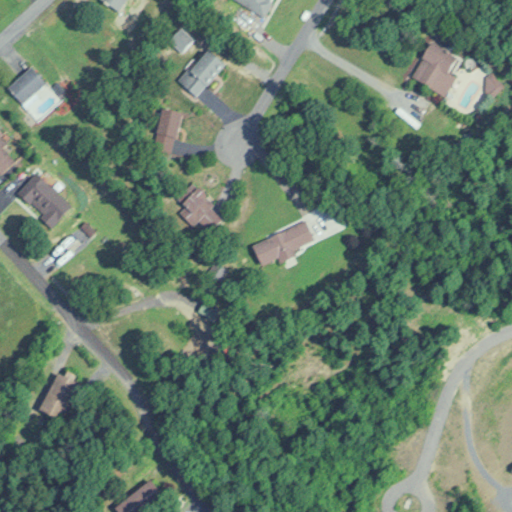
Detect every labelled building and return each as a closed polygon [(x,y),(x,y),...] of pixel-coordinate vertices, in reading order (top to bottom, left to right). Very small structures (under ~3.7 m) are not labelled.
[(127,0),(105,0),(121,10),(127,0)] [(237,0),(267,17),(276,0),(237,0)] [(196,39),(182,26),(170,39),(184,53),(196,39)] [(457,76),(452,73),(461,57),(434,41),(414,76),(446,95),(457,76)] [(182,80),(199,96),(229,63),(211,47),(182,80)] [(9,84),(23,101),(47,82),(33,65),(9,84)] [(174,151),(186,111),(168,106),(156,146),(174,151)] [(20,155),(0,134),(0,171),(2,174),(20,155)] [(17,191),(51,226),(72,204),(38,170),(17,191)] [(198,232),(222,220),(204,184),(180,196),(198,232)] [(255,241),(265,265),(295,252),(293,247),(316,238),(308,219),(255,241)] [(64,419),(80,381),(58,372),(42,410),(64,419)] [(121,511),(146,511),(166,495),(151,478),(117,507),(121,511)]
